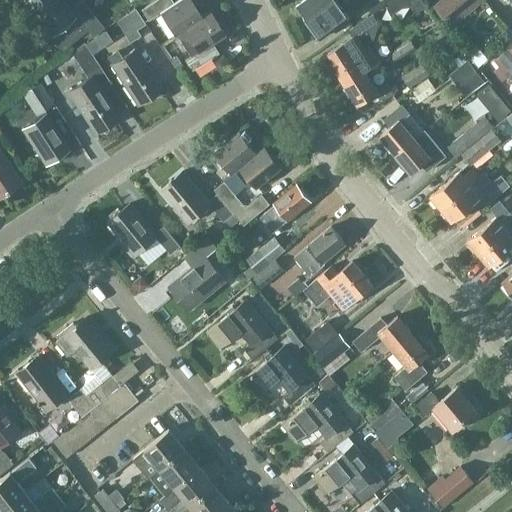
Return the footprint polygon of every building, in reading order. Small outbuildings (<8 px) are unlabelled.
[(88,32),(76,15),(62,0),(22,0),(50,34),(49,35),(62,52),(88,32)] [(175,33),(204,14),(194,0),(175,0),(173,2),(171,0),(154,0),(140,9),(148,20),(159,13),(173,35),(175,33)] [(336,0),(302,0),(296,5),(320,38),(349,17),(338,3),(336,0)] [(477,0),(445,0),(436,7),(443,16),(448,11),(455,20),(478,1),(477,0)] [(135,8),(116,20),(130,42),(140,35),(136,29),(145,23),(135,8)] [(204,14),(175,33),(190,55),(184,59),(191,70),(218,53),(212,43),(225,34),(224,32),(227,31),(227,28),(222,21),(219,20),(217,21),(210,10),(204,14)] [(344,83),(365,71),(382,62),(369,44),(372,43),(374,41),(375,38),(376,35),(378,28),(379,26),(383,22),(374,13),(373,14),(349,30),(354,38),(338,47),(343,55),(332,62),(338,72),(335,74),(339,81),(342,80),(344,83)] [(92,14),(82,23),(93,36),(103,28),(92,14)] [(511,33),(508,28),(500,35),(500,40),(506,47),(511,41),(511,33)] [(415,48),(412,43),(411,41),(390,54),(394,61),(415,48)] [(109,80),(84,43),(71,52),(87,75),(66,89),(95,132),(119,117),(99,87),(109,80)] [(511,46),(496,60),(500,66),(495,70),(502,78),(507,74),(511,80),(511,46)] [(112,61),(139,104),(161,89),(133,48),(112,61)] [(480,50),(472,57),(479,67),(488,59),(480,50)] [(435,55),(402,75),(408,85),(441,65),(435,55)] [(174,56),(169,59),(177,71),(182,68),(174,56)] [(449,75),(465,96),(484,80),(468,60),(449,75)] [(373,105),(392,93),(387,84),(377,90),(365,71),(344,83),(356,104),(368,97),(373,105)] [(21,93),(34,114),(53,102),(40,81),(21,93)] [(509,111),(487,85),(475,96),(496,121),(509,111)] [(395,153),(414,137),(399,119),(408,112),(401,104),(384,118),(390,125),(379,134),(395,153)] [(46,165),(68,151),(46,115),(23,129),(46,165)] [(457,142),(450,148),(456,155),(492,125),(484,115),(455,139),(457,142)] [(492,129),(463,153),(471,163),(500,139),(492,129)] [(444,155),(438,148),(423,130),(414,137),(395,153),(411,172),(420,163),(427,169),(444,155)] [(239,167),(257,152),(240,131),(215,152),(233,174),(240,168),(239,167)] [(257,188),(283,167),(265,145),(257,152),(239,167),(240,168),(257,188)] [(0,195),(21,181),(0,149),(0,195)] [(441,208),(480,176),(473,167),(464,175),(460,170),(431,194),(441,208)] [(480,176),(441,208),(452,221),(482,197),(487,203),(510,184),(500,173),(493,180),(486,171),(480,176)] [(184,221),(208,202),(183,172),(162,190),(177,208),(175,210),(184,221)] [(235,216),(246,207),(225,182),(214,190),(217,194),(235,216)] [(273,232),(311,201),(297,184),(273,203),(275,205),(260,217),(273,232)] [(511,214),(511,212),(510,213),(508,210),(511,206),(511,187),(495,202),(489,206),(497,215),(468,239),(479,253),(511,225),(511,214)] [(232,227),(239,221),(235,216),(217,194),(208,202),(224,222),(226,220),(232,227)] [(170,255),(180,247),(164,227),(155,235),(130,204),(108,222),(135,255),(156,238),(170,255)] [(246,207),(235,216),(239,221),(244,226),(254,218),(246,207)] [(511,225),(479,253),(490,266),(511,247),(511,225)] [(325,262),(346,244),(332,226),(294,257),(310,276),(326,263),(325,262)] [(275,237),(246,259),(257,273),(275,259),(275,258),(285,250),(275,237)] [(207,256),(217,249),(209,239),(185,258),(193,268),(170,286),(188,309),(225,279),(207,256)] [(257,273),(253,277),(262,288),(285,270),(275,259),(257,273)] [(367,290),(373,285),(353,261),(339,273),(332,266),(317,278),(308,287),(306,291),(318,305),(331,295),(343,310),(360,296),(362,298),(368,292),(367,290)] [(511,291),(511,273),(503,281),(511,291)] [(132,285),(140,294),(149,287),(144,281),(139,280),(132,285)] [(253,359),(278,339),(246,300),(207,332),(220,347),(241,329),(252,342),(245,348),(253,359)] [(121,329),(127,319),(111,310),(105,320),(121,329)] [(396,351),(414,335),(398,316),(388,324),(382,319),(381,317),(353,340),(362,351),(382,334),(396,351)] [(101,361),(115,349),(103,335),(101,336),(86,318),(77,325),(74,321),(57,335),(59,339),(56,341),(68,355),(76,349),(92,368),(95,366),(106,380),(87,395),(96,406),(121,386),(101,361)] [(314,353),(338,334),(328,321),(304,340),(314,353)] [(298,351),(305,346),(293,330),(286,336),(298,351)] [(314,353),(313,354),(323,365),(349,345),(339,333),(338,334),(314,353)] [(421,362),(430,354),(414,335),(396,351),(407,365),(395,375),(407,389),(428,371),(421,362)] [(292,406),(316,386),(284,346),(245,378),(258,394),(279,376),(289,388),(282,394),(292,406)] [(46,410),(69,393),(39,356),(17,373),(46,410)] [(329,375),(319,383),(326,393),(336,384),(329,375)] [(130,408),(139,401),(125,384),(117,391),(130,408)] [(453,430),(477,410),(458,387),(440,402),(433,393),(417,406),(425,415),(434,407),(453,430)] [(96,406),(87,395),(82,388),(69,399),(83,416),(96,406)] [(121,415),(130,408),(117,391),(107,398),(121,415)] [(348,437),(354,432),(322,393),(283,425),(295,440),(317,422),(328,435),(320,441),(329,452),(336,447),(348,437)] [(390,395),(366,416),(379,432),(404,411),(403,411),(390,395)] [(112,422),(121,415),(107,398),(98,406),(112,422)] [(0,474),(15,463),(1,445),(12,436),(20,430),(0,404),(0,474)] [(102,430),(112,422),(98,406),(89,413),(102,430)] [(379,432),(376,434),(378,437),(386,445),(388,447),(398,438),(391,430),(408,416),(404,411),(379,432)] [(94,436),(102,430),(89,413),(81,420),(94,436)] [(85,444),(94,436),(81,420),(72,427),(85,444)] [(47,422),(34,431),(43,443),(55,434),(47,422)] [(76,451),(85,444),(72,427),(63,434),(76,451)] [(160,468),(185,448),(169,429),(145,450),(153,460),(142,468),(149,476),(160,468)] [(67,458),(76,451),(63,434),(54,441),(67,458)] [(348,437),(336,447),(342,454),(354,445),(348,437)] [(388,447),(378,437),(371,443),(388,461),(395,455),(388,447)] [(342,454),(315,477),(327,492),(342,480),(361,503),(386,483),(354,445),(342,454)] [(175,487),(200,467),(185,448),(160,468),(175,487)] [(0,481),(0,508),(2,511),(27,492),(18,481),(36,467),(29,458),(11,473),(11,472),(0,481)] [(434,460),(417,469),(424,482),(441,472),(434,460)] [(444,508),(475,481),(461,465),(445,478),(443,475),(427,488),(444,508)] [(178,511),(183,511),(216,486),(200,467),(175,487),(183,497),(173,505),(178,511)] [(405,470),(394,478),(400,486),(410,478),(405,470)] [(221,511),(231,505),(216,486),(183,511),(221,511)] [(2,511),(40,511),(60,497),(53,488),(35,502),(27,492),(2,511)] [(106,507),(113,501),(103,489),(96,495),(106,507)] [(408,511),(392,491),(366,511),(408,511)] [(58,511),(67,506),(60,497),(40,511),(58,511)] [(122,498),(115,504),(118,508),(126,502),(122,498)] [(109,511),(121,511),(118,508),(115,504),(113,501),(106,507),(109,511)]
